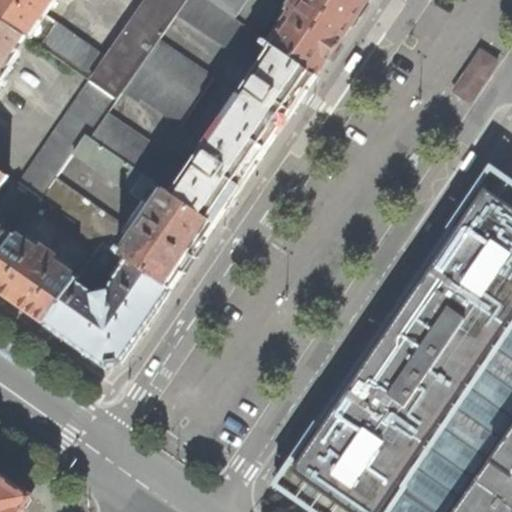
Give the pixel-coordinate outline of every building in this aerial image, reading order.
[(0,0),(0,16),(26,35),(90,79),(117,98),(126,85),(159,39),(178,12),(186,0),(0,0)] [(300,100),(318,73),(271,40),(260,33),(240,19),(236,16),(212,0),(186,0),(178,12),(258,66),(189,168),(107,112),(90,136),(152,179),(164,186),(216,222),(224,211),(300,100)] [(212,0),(236,16),(246,0),(212,0)] [(260,33),(278,8),(266,0),(252,0),(240,19),(260,33)] [(346,32),(368,0),(292,0),(286,8),(291,12),(271,40),(318,73),(346,32)] [(0,89),(2,87),(0,86),(0,70),(26,35),(0,16),(0,89)] [(159,39),(126,85),(181,123),(213,76),(159,39)] [(454,89),(471,101),(498,61),(481,49),(454,89)] [(107,112),(117,98),(90,79),(17,182),(40,198),(54,178),(72,152),(85,133),(90,136),(107,112)] [(318,102),(321,104),(333,86),(326,82),(317,95),(314,100),(318,102)] [(139,196),(152,179),(90,136),(85,133),(72,152),(139,196)] [(478,153),(475,151),(462,169),(469,173),(478,160),(481,156),(478,153)] [(511,511),(511,178),(493,165),(278,479),(278,484),(317,511),(390,511),(396,503),(406,510),(404,511),(511,511)] [(0,256),(16,234),(31,211),(19,204),(3,225),(0,223),(0,186),(8,176),(0,170),(0,256)] [(192,258),(216,222),(164,186),(133,232),(54,178),(40,198),(102,241),(171,289),(192,258)] [(0,291),(11,299),(44,322),(77,276),(52,260),(55,256),(43,247),(40,252),(16,234),(0,256),(0,291)] [(80,346),(107,365),(121,363),(171,289),(102,241),(77,276),(44,322),(80,346)] [(0,473),(0,511),(22,511),(24,509),(23,508),(28,501),(25,492),(0,473)] [(396,503),(390,511),(404,511),(406,510),(396,503)]
